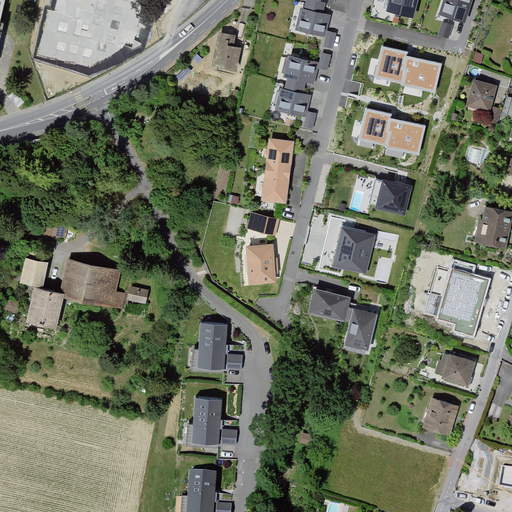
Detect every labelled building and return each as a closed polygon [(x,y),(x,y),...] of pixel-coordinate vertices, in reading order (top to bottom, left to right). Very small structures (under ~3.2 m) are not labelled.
[(333,0),(306,0),(304,8),(300,7),(294,30),(325,38),(327,31),(331,14),(323,12),(325,3),(332,4),(333,0)] [(386,0),(384,10),(414,18),(418,0),(386,0)] [(466,0),(441,0),(438,12),(461,19),(466,0)] [(448,37),(452,25),(447,23),(443,35),(448,37)] [(209,62),(235,68),(240,46),(231,44),(234,33),(217,30),(209,62)] [(323,48),(333,50),(337,34),(327,31),(325,38),(323,48)] [(409,52),(382,46),(375,77),(401,83),(400,85),(435,93),(442,64),(408,56),(409,52)] [(318,63),(316,70),(326,73),(330,56),(320,54),(318,63)] [(316,70),(318,63),(288,56),(283,78),(287,79),(285,88),(281,87),(275,112),(306,120),(308,113),(312,94),(303,92),(306,82),(313,83),(316,70)] [(498,85),(473,79),(466,105),(491,112),(498,85)] [(15,91),(8,96),(18,107),(24,102),(15,91)] [(511,136),(511,96),(507,95),(501,118),(511,120),(511,126),(510,136),(511,136)] [(393,114),(366,108),(359,139),(385,144),(384,147),(419,155),(426,126),(392,118),(393,114)] [(306,120),(304,129),(316,132),(320,116),(308,113),(306,120)] [(294,140),(268,138),(262,201),(287,204),(294,140)] [(412,186),(381,179),(374,209),(405,217),(412,186)] [(507,248),(511,220),(511,211),(483,206),(476,242),(507,248)] [(69,219),(43,213),(39,232),(64,237),(69,219)] [(279,220),(252,213),(248,227),(275,234),(279,220)] [(376,236),(341,228),(332,267),(367,275),(376,236)] [(273,245),(247,247),(249,285),(276,283),(273,245)] [(47,262),(25,257),(20,281),(34,285),(42,286),(47,262)] [(122,269),(67,257),(60,291),(65,292),(64,297),(123,309),(126,292),(118,290),(122,269)] [(473,339),(490,279),(452,268),(437,319),(457,325),(455,334),(473,339)] [(42,286),(34,285),(26,323),(57,329),(64,297),(65,292),(60,291),(43,288),(42,286)] [(150,290),(131,287),(128,300),(147,304),(150,290)] [(350,298),(313,289),(308,312),(344,321),(350,298)] [(377,315),(353,309),(344,347),(368,352),(377,315)] [(233,317),(199,315),(196,362),(230,365),(233,317)] [(462,389),(469,364),(441,357),(435,382),(462,389)] [(230,394),(196,392),(193,439),(227,442),(230,394)] [(447,437),(455,408),(431,402),(423,431),(447,437)] [(219,511),(223,467),(188,465),(185,511),(219,511)] [(511,467),(502,466),(499,485),(511,487),(511,467)]
